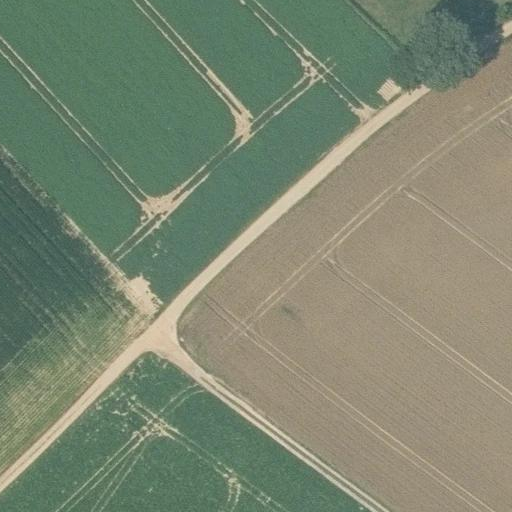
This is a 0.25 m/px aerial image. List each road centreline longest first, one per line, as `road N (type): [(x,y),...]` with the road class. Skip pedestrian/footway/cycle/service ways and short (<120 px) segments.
road 1 (track): [(511,26),(319,170),(0,485)]
road 2 (track): [(151,332),(380,511)]
